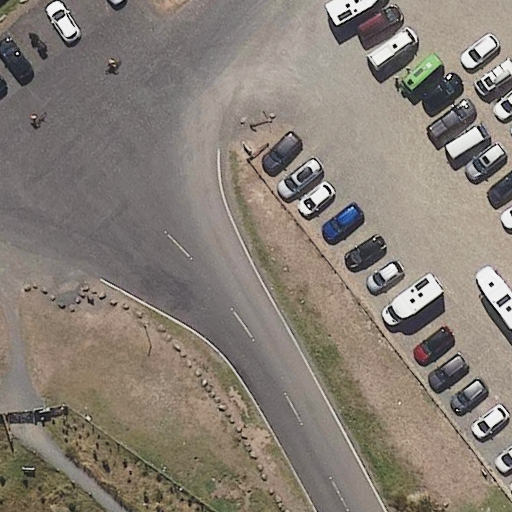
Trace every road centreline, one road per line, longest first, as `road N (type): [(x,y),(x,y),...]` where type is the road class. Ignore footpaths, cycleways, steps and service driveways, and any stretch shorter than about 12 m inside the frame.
road 1 (secondary): [(160,114),(165,173),(350,511)]
road 2 (unclassified): [(238,0),(160,114)]
